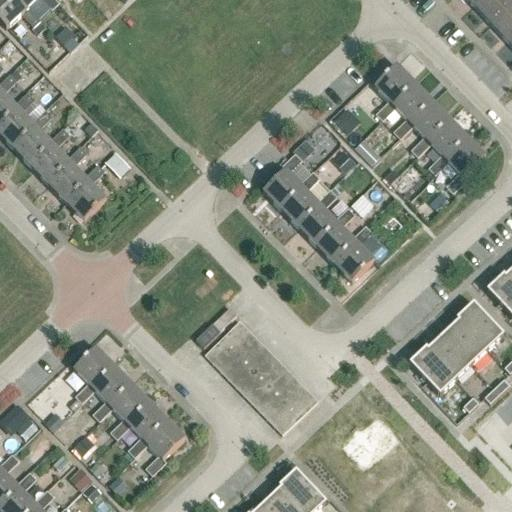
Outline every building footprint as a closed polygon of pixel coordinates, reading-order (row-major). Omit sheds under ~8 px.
[(41,25),(29,12),(25,15),(10,0),(0,0),(0,26),(6,33),(22,19),(34,32),(41,25)] [(59,8),(51,0),(10,0),(25,15),(29,12),(40,1),(52,14),(59,8)] [(485,0),(467,0),(476,9),(485,0)] [(511,0),(485,0),(476,9),(493,28),(511,9),(511,0)] [(510,46),(511,44),(511,9),(493,28),(510,46)] [(73,42),(64,50),(70,56),(79,48),(73,42)] [(393,111),(415,89),(397,71),(375,93),(389,107),(377,120),(383,127),(396,114),(393,111)] [(0,130),(18,113),(15,109),(4,98),(17,86),(10,79),(0,88),(0,94),(1,95),(0,95),(0,130)] [(411,129),(433,107),(415,89),(393,111),(396,114),(407,125),(394,138),(401,145),(414,132),(411,129)] [(36,131),(32,128),(21,116),(34,104),(28,97),(15,109),(18,113),(0,130),(0,138),(13,153),(36,131)] [(428,147),(451,125),(433,107),(411,129),(414,132),(425,143),(412,156),(418,163),(431,150),(428,147)] [(341,111),(329,122),(343,136),(355,125),(341,111)] [(53,149),(50,146),(39,135),(52,122),(45,115),(32,128),(36,131),(13,153),(31,171),(53,149)] [(446,165),(468,143),(451,125),(428,147),(431,150),(442,161),(429,174),(436,181),(449,168),(446,165)] [(91,128),(85,134),(91,140),(97,134),(91,128)] [(71,167),(67,164),(57,153),(70,140),(63,133),(50,146),(53,149),(31,171),(48,189),(71,167)] [(446,165),(449,168),(460,179),(447,192),(454,199),(467,185),(465,183),(487,161),(468,143),(446,165)] [(305,145),(295,155),(303,164),(314,153),(305,145)] [(88,185),(85,182),(74,171),(87,158),(80,151),(67,164),(71,167),(48,189),(66,207),(88,185)] [(344,157),(336,164),(347,175),(355,168),(344,157)] [(116,158),(107,167),(121,181),(130,172),(116,158)] [(303,194),(300,190),(289,179),(302,166),(296,160),(282,173),(285,176),(263,197),(281,216),(303,194)] [(88,185),(66,207),(84,226),(106,204),(92,189),(105,176),(98,169),(85,182),(88,185)] [(321,212),(317,208),(307,197),(320,184),(312,177),(300,190),(303,194),(281,216),(299,233),(321,212)] [(338,188),(331,195),(336,201),(344,194),(338,188)] [(338,230),(335,226),(324,215),(337,202),(336,201),(331,195),(330,195),(317,208),(321,212),(299,233),(316,251),(338,230)] [(356,247),(353,244),(342,233),(355,220),(348,213),(335,226),(338,230),(316,251),(334,269),(356,247)] [(356,247),(334,269),(352,288),(374,266),(359,251),(373,238),(366,231),(353,244),(356,247)] [(511,321),(511,288),(505,281),(504,279),(487,295),(511,321)] [(459,325),(488,355),(504,340),(473,308),(457,324),(458,325),(459,325)] [(231,313),(213,330),(220,337),(238,320),(231,313)] [(472,370),(488,355),(459,325),(458,325),(443,339),(472,370)] [(231,352),(249,335),(241,326),(223,343),(231,352)] [(205,353),(221,337),(220,337),(213,330),(197,345),(205,353)] [(239,360),(256,343),(249,335),(231,352),(239,360)] [(456,385),(472,370),(443,339),(428,354),(427,354),(456,385)] [(214,369),(231,352),(223,343),(206,360),(214,369)] [(247,367),(264,351),(256,343),(239,360),(247,367)] [(255,375),(272,358),(264,351),(247,367),(255,375)] [(222,376),(239,360),(231,352),(214,369),(222,376)] [(440,400),(456,385),(427,354),(428,354),(426,352),(409,368),(440,400)] [(93,393),(115,371),(97,353),(74,374),(89,389),(76,402),(82,409),(95,396),(93,393)] [(262,383),(280,366),(272,358),(255,375),(262,383)] [(229,384),(247,367),(239,360),(222,376),(229,384)] [(270,391),(287,374),(280,366),(262,383),(270,391)] [(237,392),(255,375),(247,367),(229,384),(237,392)] [(110,411),(132,389),(115,371),(93,393),(95,396),(107,407),(93,420),(100,427),(113,414),(110,411)] [(278,399),(295,382),(287,374),(270,391),(278,399)] [(245,400),(262,383),(255,375),(237,392),(245,400)] [(285,407),(303,390),(295,382),(278,399),(285,407)] [(252,408),(270,391),(262,383),(245,400),(252,408)] [(494,394),(500,399),(509,390),(504,385),(494,394)] [(128,429),(150,407),(132,389),(110,411),(113,414),(124,425),(111,438),(117,445),(131,432),(128,429)] [(293,415),(310,398),(303,390),(285,407),(293,415)] [(260,416),(278,399),(270,391),(252,408),(260,416)] [(490,408),(500,399),(494,394),(485,402),(490,408)] [(293,415),(301,423),(319,406),(310,398),(293,415)] [(268,424),(285,407),(278,399),(260,416),(268,424)] [(469,418),(478,409),(473,403),(463,412),(469,418)] [(145,446),(167,425),(150,407),(128,429),(131,432),(142,443),(129,456),(135,463),(148,450),(145,446)] [(275,432),(293,415),(285,407),(268,424),(275,432)] [(17,409),(9,416),(21,429),(29,421),(17,409)] [(283,440),(301,423),(293,415),(275,432),(283,440)] [(39,434),(30,424),(21,433),(30,443),(39,434)] [(145,446),(148,450),(160,462),(147,475),(154,482),(168,468),(164,464),(186,443),(167,425),(145,446)] [(46,438),(26,457),(38,469),(58,450),(46,438)] [(0,511),(1,511),(20,493),(17,490),(6,479),(19,466),(12,459),(0,471),(0,472),(3,476),(0,478),(0,511)] [(63,460),(54,469),(60,475),(69,466),(63,460)] [(96,467),(89,473),(97,481),(103,475),(96,467)] [(81,473),(71,482),(82,494),(92,485),(81,473)] [(281,492),(299,511),(321,511),(326,507),(296,475),(279,491),(281,493),(281,492)] [(36,511),(38,511),(35,508),(24,497),(37,484),(30,477),(17,490),(20,493),(1,511),(36,511)] [(119,480),(109,490),(118,499),(128,489),(119,480)] [(93,490),(84,498),(92,506),(100,498),(93,490)] [(270,511),(299,511),(281,492),(281,493),(265,507),(270,511)] [(43,511),(54,502),(48,495),(35,508),(38,511),(36,511),(43,511)]
